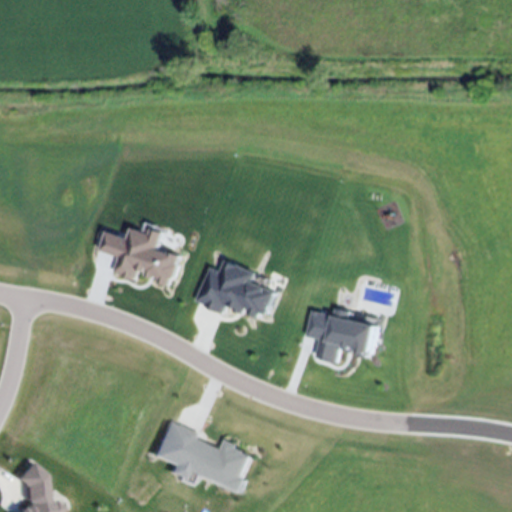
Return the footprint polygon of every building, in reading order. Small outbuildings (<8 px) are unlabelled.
[(181,257),(160,250),(165,232),(155,229),(153,234),(133,229),(131,239),(109,233),(103,252),(121,257),(116,274),(138,281),(140,276),(172,285),(181,257)] [(276,293),(253,283),(256,274),(226,262),(222,273),(211,268),(197,303),(224,314),(228,306),(265,321),(276,293)] [(311,312),(306,338),(319,340),(315,359),(337,363),(340,351),(354,354),(353,357),(369,360),(376,326),(348,320),(349,313),(334,310),(333,316),(311,312)] [(155,458),(174,465),(170,474),(185,480),(188,474),(240,494),(245,480),(242,478),(252,454),(224,443),(221,449),(197,440),(199,434),(169,422),(155,458)] [(46,476),(32,462),(16,479),(25,487),(26,507),(19,507),(15,511),(59,511),(63,508),(54,500),(49,501),(46,476)]
